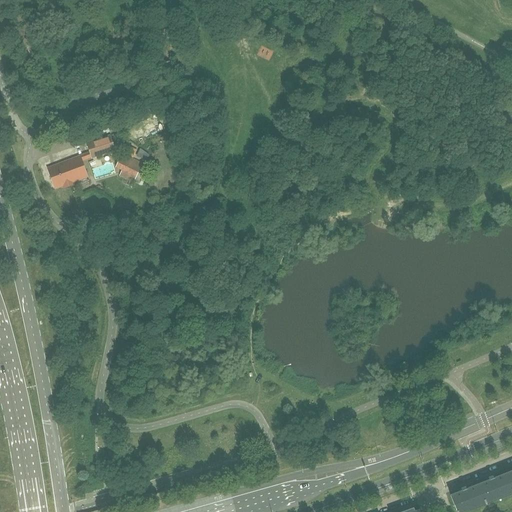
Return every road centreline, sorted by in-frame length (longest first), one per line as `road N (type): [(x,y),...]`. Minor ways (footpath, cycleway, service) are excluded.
road 1 (primary): [(62,511),(41,374),(0,200)]
road 2 (primary): [(511,411),(412,454),(228,511)]
road 3 (primary): [(301,511),(511,430)]
road 4 (primary): [(0,339),(32,511)]
